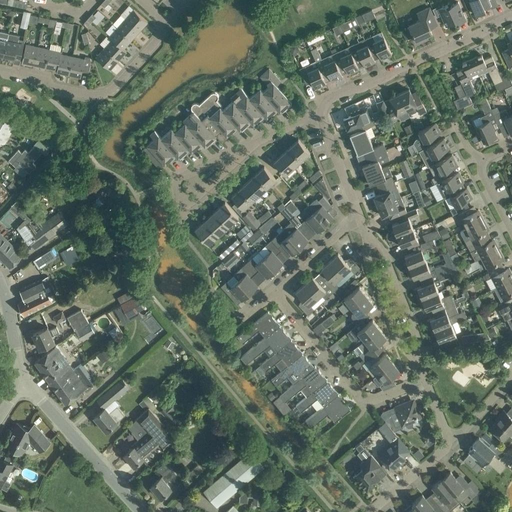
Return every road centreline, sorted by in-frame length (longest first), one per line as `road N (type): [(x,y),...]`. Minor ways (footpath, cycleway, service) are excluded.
road 1 (residential): [(319,116),(325,102),(511,16)]
road 2 (residential): [(425,378),(364,400),(276,292)]
road 3 (residential): [(167,26),(102,96),(0,71)]
road 4 (tertiary): [(142,511),(28,383)]
road 5 (residential): [(241,149),(172,179),(182,204),(220,175)]
road 6 (residential): [(415,352),(398,340),(366,257),(366,234)]
road 7 (residential): [(415,352),(398,284),(366,234)]
